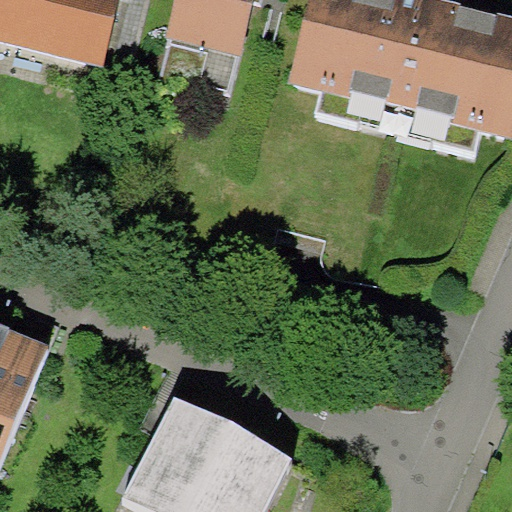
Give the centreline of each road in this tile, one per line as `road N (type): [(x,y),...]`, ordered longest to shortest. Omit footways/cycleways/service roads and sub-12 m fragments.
road 1 (residential): [(459,459),(0,263)]
road 2 (residential): [(459,459),(511,339)]
